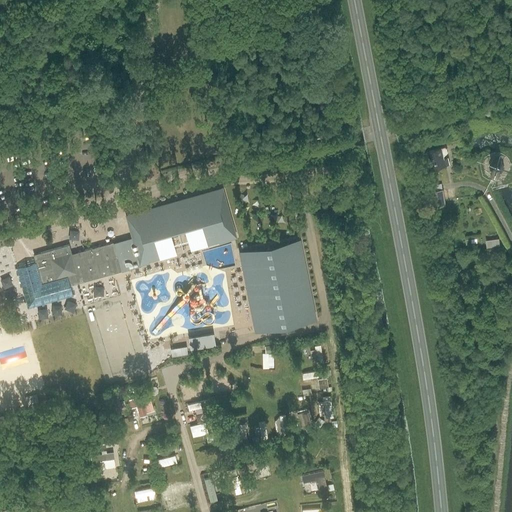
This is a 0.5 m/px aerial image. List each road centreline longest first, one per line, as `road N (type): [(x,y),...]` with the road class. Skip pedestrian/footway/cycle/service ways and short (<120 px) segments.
road 1 (trunk): [(439,511),(422,371),(354,0)]
road 2 (unclassified): [(0,232),(114,199),(118,181)]
